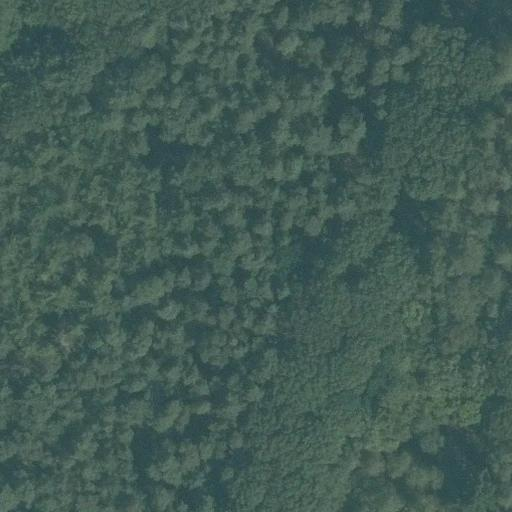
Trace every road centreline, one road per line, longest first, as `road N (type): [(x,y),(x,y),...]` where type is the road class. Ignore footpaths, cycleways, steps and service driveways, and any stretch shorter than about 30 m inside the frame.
road 1 (track): [(243,511),(460,0)]
road 2 (unknown): [(511,261),(288,170),(126,28),(64,0)]
